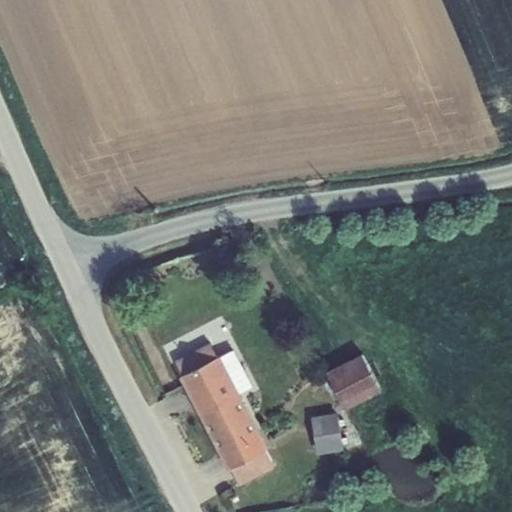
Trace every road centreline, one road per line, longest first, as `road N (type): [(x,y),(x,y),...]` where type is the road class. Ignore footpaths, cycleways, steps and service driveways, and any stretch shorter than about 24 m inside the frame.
road 1 (unclassified): [(511,172),(228,215),(66,259)]
road 2 (unclassified): [(192,511),(66,259)]
road 3 (unclassified): [(66,259),(0,112)]
